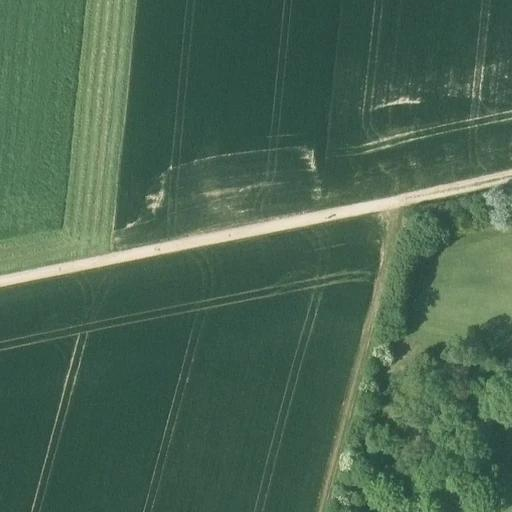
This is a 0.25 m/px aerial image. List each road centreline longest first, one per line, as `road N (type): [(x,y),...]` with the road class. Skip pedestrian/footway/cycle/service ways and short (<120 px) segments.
road 1 (track): [(418,217),(0,300)]
road 2 (track): [(339,511),(418,217)]
